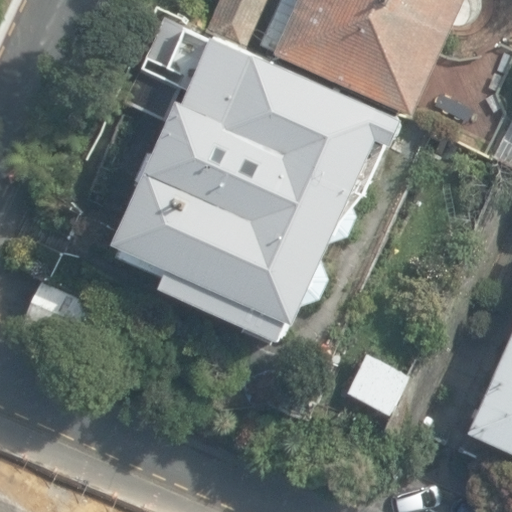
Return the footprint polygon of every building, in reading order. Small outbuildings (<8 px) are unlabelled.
[(214,0),(207,18),(245,36),(261,0),(214,0)] [(484,0),(316,0),(295,53),(440,111),(484,0)] [(427,121),(181,22),(93,222),(134,238),(126,258),(179,276),(176,288),(299,342),(305,324),(318,328),(401,145),(414,151),(427,121)] [(511,102),(503,98),(480,143),(511,160),(511,102)] [(401,350),(354,327),(330,379),(376,401),(401,350)] [(511,345),(471,429),(511,449),(511,345)]
